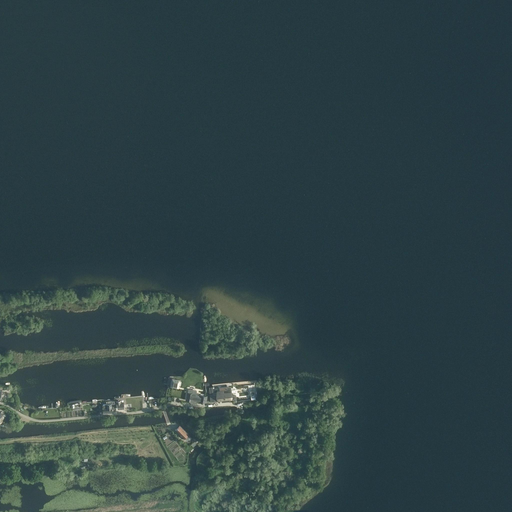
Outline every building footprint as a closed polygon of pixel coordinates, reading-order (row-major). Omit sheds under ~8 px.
[(209,386),(209,383),(203,383),(203,386),(206,386),(206,393),(210,393),(210,389),(217,388),(216,385),(209,386)] [(236,401),(236,399),(236,395),(231,396),(230,390),(226,390),(226,389),(226,388),(220,388),(220,387),(219,387),(220,390),(220,391),(217,391),(215,391),(215,395),(218,395),(218,400),(221,400),(222,401),(222,402),(230,401),(230,400),(236,399),(236,401)] [(206,403),(208,396),(196,394),(197,390),(188,389),(188,392),(188,394),(187,400),(191,401),(191,402),(194,402),(195,401),(206,403)] [(115,409),(115,408),(115,403),(114,401),(107,402),(107,404),(103,405),(104,413),(112,413),(112,410),(115,409)] [(4,418),(5,418),(4,413),(1,411),(0,410),(0,421),(2,421),(2,420),(10,421),(10,418),(4,418)] [(176,430),(181,435),(180,436),(181,436),(182,438),(183,438),(183,437),(187,441),(189,439),(190,440),(192,438),(179,426),(176,430)] [(172,438),(167,443),(171,448),(177,443),(172,438)]
